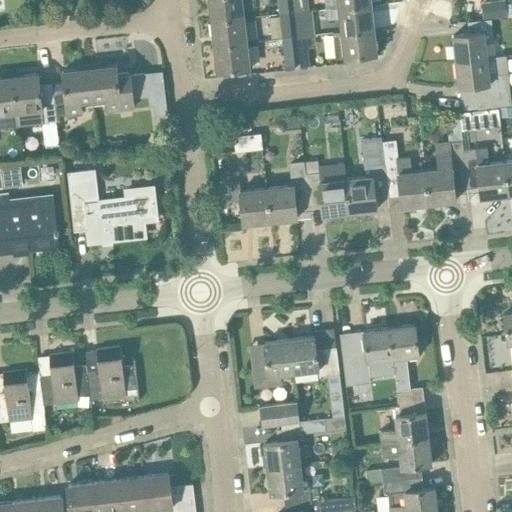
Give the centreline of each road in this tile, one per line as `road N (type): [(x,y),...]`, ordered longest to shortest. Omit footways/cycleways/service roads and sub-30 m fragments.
road 1 (residential): [(181,104),(390,77),(418,0)]
road 2 (residential): [(474,511),(445,265)]
road 3 (tertiary): [(202,293),(445,265)]
road 4 (residential): [(0,463),(216,406)]
road 5 (tertiary): [(0,314),(202,293)]
road 6 (residential): [(202,293),(181,104)]
road 7 (residential): [(0,38),(172,21)]
